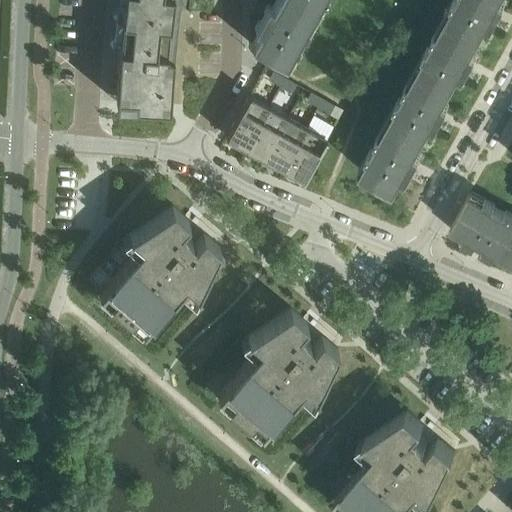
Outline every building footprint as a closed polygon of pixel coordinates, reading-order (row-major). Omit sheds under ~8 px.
[(124,0),(123,16),(120,47),(118,77),(116,102),(169,105),(173,52),(167,52),(170,20),(172,0),(124,0)] [(313,12),(291,0),(275,0),(272,6),(267,4),(259,19),(254,28),(259,30),(251,44),(285,63),(313,12)] [(291,0),(313,12),(319,0),(291,0)] [(456,0),(447,17),(481,36),(488,23),(493,26),(506,2),(502,0),(456,0)] [(447,17),(418,68),(452,87),(460,74),(465,76),(478,52),(473,50),(481,36),(447,17)] [(390,119),(424,138),(431,125),(436,128),(450,104),(445,101),(452,87),(418,68),(390,119)] [(272,81),(280,86),(285,77),(277,72),(272,81)] [(285,77),(280,86),(288,90),(293,81),(285,77)] [(310,102),(318,107),(322,98),(314,93),(310,102)] [(226,136),(246,147),(269,106),(249,95),(226,136)] [(322,98),(318,107),(326,111),(331,102),(322,98)] [(288,116),(269,106),(246,147),(265,158),(288,116)] [(265,158),(284,168),(307,127),(288,116),(265,158)] [(424,138),(390,119),(362,170),(396,189),(403,175),(408,178),(422,154),(417,151),(424,138)] [(307,127),(284,168),(303,179),(327,138),(307,127)] [(497,251),(510,258),(511,254),(511,215),(470,193),(452,226),(466,234),(463,239),(475,245),(477,240),(485,245),(483,250),(494,256),(497,251)] [(100,291),(144,329),(180,287),(194,298),(220,245),(207,234),(199,243),(177,225),(186,215),(185,215),(172,204),(123,237),(137,249),(100,291)] [(192,217),(183,226),(196,238),(204,229),(192,217)] [(218,393),(262,431),(299,389),(312,401),(338,347),(325,336),(316,346),(295,328),(304,318),(303,317),(290,306),(242,339),(255,351),(218,393)] [(336,496),(355,511),(398,511),(417,491),(430,503),(456,450),(443,438),(434,448),(413,430),(422,420),(421,420),(408,408),(360,442),(373,453),(336,496)] [(420,433),(433,442),(440,432),(428,423),(420,433)]
